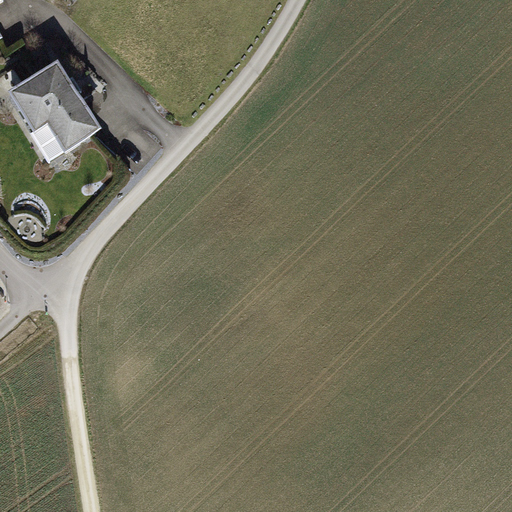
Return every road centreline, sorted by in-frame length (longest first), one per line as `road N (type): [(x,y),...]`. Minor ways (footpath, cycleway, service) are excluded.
road 1 (residential): [(42,296),(229,98),(293,0)]
road 2 (track): [(92,511),(64,315),(42,296)]
